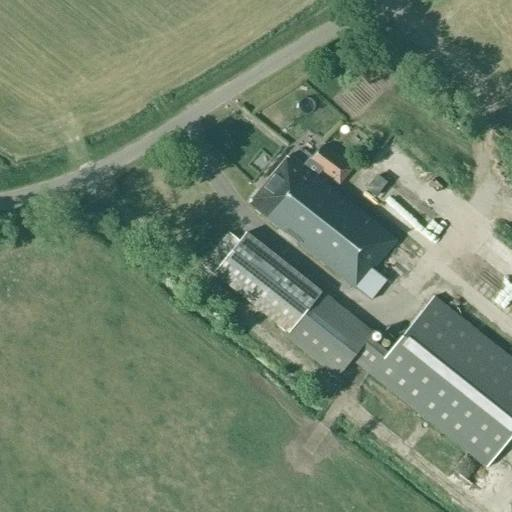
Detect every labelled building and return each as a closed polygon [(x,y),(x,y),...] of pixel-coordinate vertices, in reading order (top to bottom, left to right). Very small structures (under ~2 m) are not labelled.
[(369,300),(385,280),(372,269),(394,241),(312,174),(317,168),(338,184),(350,169),(321,146),(303,168),(287,155),(247,203),(369,300)] [(401,196),(410,191),(425,218),(426,219),(439,241),(443,227),(458,219),(447,252),(465,258),(468,248),(481,253),(485,251),(493,226),(464,217),(461,218),(465,206),(458,193),(447,189),(442,180),(423,174),(419,167),(404,163),(411,176),(398,172),(394,184),(401,196)] [(244,233),(211,274),(287,334),(284,337),(335,377),(349,359),(486,468),(511,434),(511,360),(432,297),(387,354),(367,337),(370,333),(244,233)] [(511,263),(498,278),(511,290),(511,263)] [(385,400),(377,413),(390,421),(398,408),(385,400)] [(511,468),(511,452),(503,462),(511,470),(511,468)]
